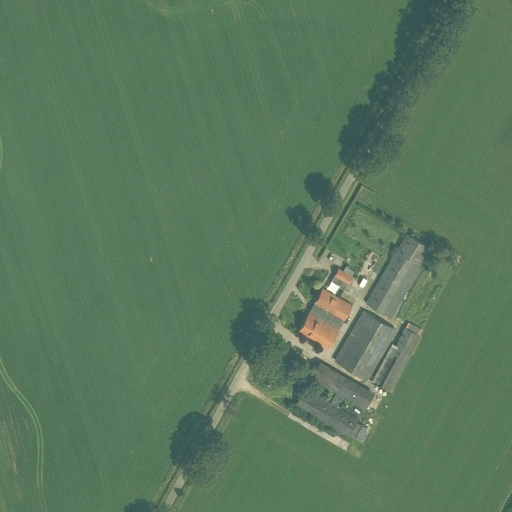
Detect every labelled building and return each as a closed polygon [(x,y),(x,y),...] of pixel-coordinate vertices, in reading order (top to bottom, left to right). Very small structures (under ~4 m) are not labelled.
[(391,318),(431,248),(406,234),(366,303),(391,318)] [(332,252),(329,257),(339,263),(342,258),(332,252)] [(330,283),(344,290),(352,276),(339,268),(330,283)] [(339,329),(352,306),(322,288),(314,303),(316,304),(331,312),(325,321),(339,329)] [(339,329),(325,321),(331,312),(316,304),(310,314),(309,313),(299,330),(328,347),(339,329)] [(367,379),(396,330),(364,311),(335,361),(367,379)] [(390,391),(420,335),(405,327),(395,345),(392,344),(372,381),(390,391)] [(364,409),(373,394),(320,362),(311,378),(336,393),(330,403),(305,388),(294,405),(348,437),(358,419),(337,407),(343,397),(364,409)] [(372,410),(381,406),(379,399),(369,403),(372,410)] [(368,433),(372,423),(364,421),(361,431),(368,433)]
